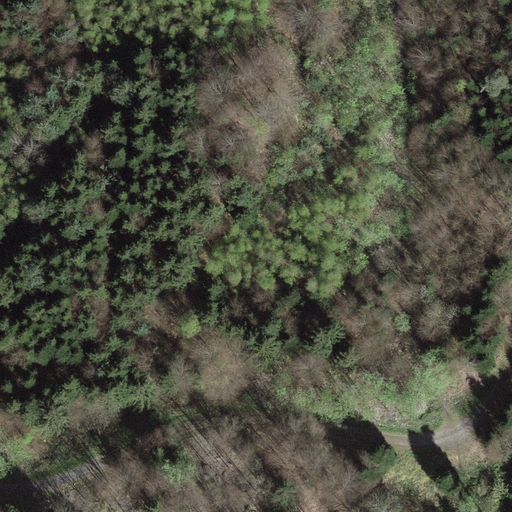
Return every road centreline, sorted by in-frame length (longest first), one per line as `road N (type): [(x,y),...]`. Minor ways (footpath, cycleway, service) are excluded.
road 1 (track): [(511,359),(489,406),(433,447),(264,412),(206,413),(40,487),(0,487)]
road 2 (track): [(429,511),(433,447),(394,0)]
